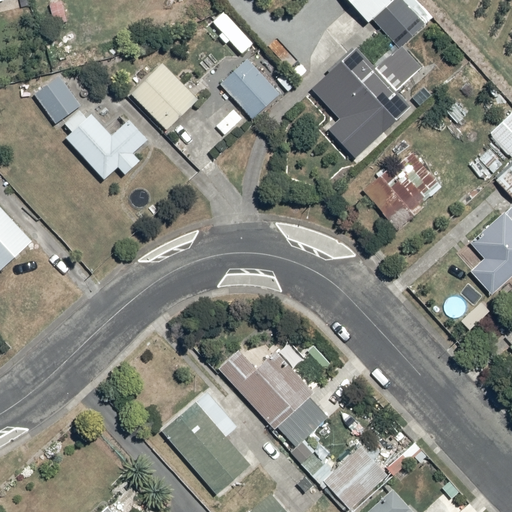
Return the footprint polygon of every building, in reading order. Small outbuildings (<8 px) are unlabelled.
[(66,0),(48,0),(52,26),(70,24),(66,0)] [(352,0),(372,21),(375,18),(401,45),(425,23),(402,0),(352,0)] [(379,65),(361,45),(313,88),(340,118),(329,128),(356,158),(417,104),(400,86),(418,70),(399,48),(379,65)] [(282,92),(249,56),(221,82),(254,118),(282,92)] [(199,98),(163,63),(133,93),(169,129),(199,98)] [(79,102),(58,72),(33,90),(53,120),(79,102)] [(113,134),(85,105),(67,123),(75,131),(68,137),(107,178),(120,165),(128,173),(141,160),(134,152),(149,139),(130,118),(113,134)] [(511,110),(491,131),(511,153),(511,110)] [(503,162),(488,145),(477,155),(492,172),(503,162)] [(446,184),(413,147),(362,190),(397,228),(446,184)] [(511,161),(496,176),(511,194),(511,161)] [(35,242),(0,202),(0,270),(1,271),(35,242)] [(511,205),(470,244),(485,259),(472,271),(493,294),(511,276),(511,205)] [(307,437),(330,416),(313,397),(312,396),(316,392),(310,386),(332,366),(315,346),(302,358),(288,343),(279,351),(277,350),(274,349),(272,348),(269,347),(267,346),(264,346),(261,345),(259,345),(256,345),(253,345),(251,346),(248,346),(245,347),(243,348),(241,349),(221,367),(277,430),(280,428),(294,443),(288,448),(322,486),(327,482),(351,509),(389,475),(363,445),(336,469),(307,437)] [(240,425),(209,389),(163,428),(219,493),(259,458),(235,430),(240,425)] [(416,441),(389,466),(396,474),(423,449),(416,441)] [(416,511),(393,488),(367,511),(416,511)] [(290,511),(272,490),(247,511),(290,511)]
